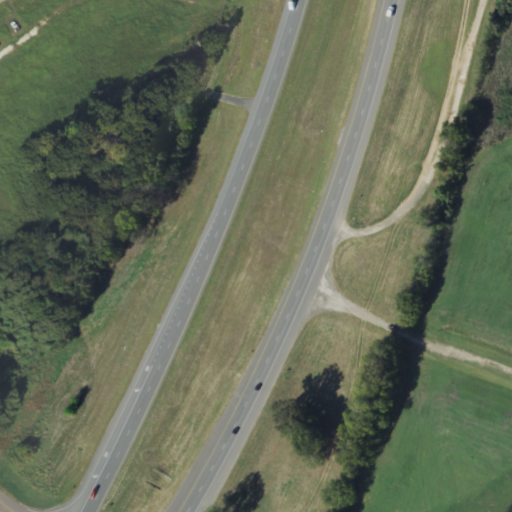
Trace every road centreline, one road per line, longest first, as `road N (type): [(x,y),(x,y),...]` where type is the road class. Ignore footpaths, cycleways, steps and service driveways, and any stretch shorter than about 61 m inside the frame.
road 1 (trunk): [(298,0),(213,245),(86,511)]
road 2 (trunk): [(191,511),(270,369),(326,230),(374,85),(391,0)]
road 3 (residential): [(306,281),(421,341),(511,373)]
